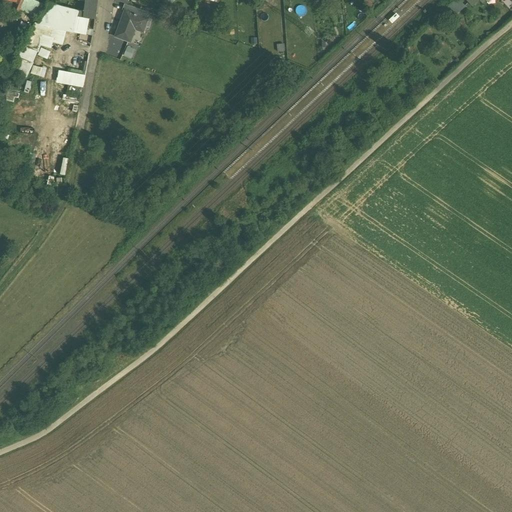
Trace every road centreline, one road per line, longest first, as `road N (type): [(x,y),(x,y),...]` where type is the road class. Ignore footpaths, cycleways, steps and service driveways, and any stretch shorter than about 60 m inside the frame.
road 1 (track): [(511,24),(160,343),(42,434),(0,453)]
road 2 (residential): [(103,0),(79,129)]
